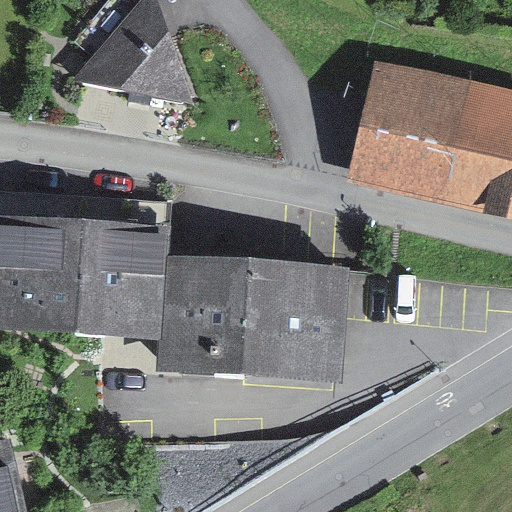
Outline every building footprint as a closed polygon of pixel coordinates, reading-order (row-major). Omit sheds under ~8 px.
[(183,101),(151,0),(147,0),(144,4),(127,0),(116,0),(79,46),(98,61),(83,80),(183,101)] [(511,213),(511,104),(381,73),(356,175),(511,213)] [(11,236),(2,337),(135,349),(144,247),(11,236)] [(161,288),(153,389),(334,404),(342,302),(161,288)] [(0,511),(19,511),(3,441),(0,441),(0,511)]
